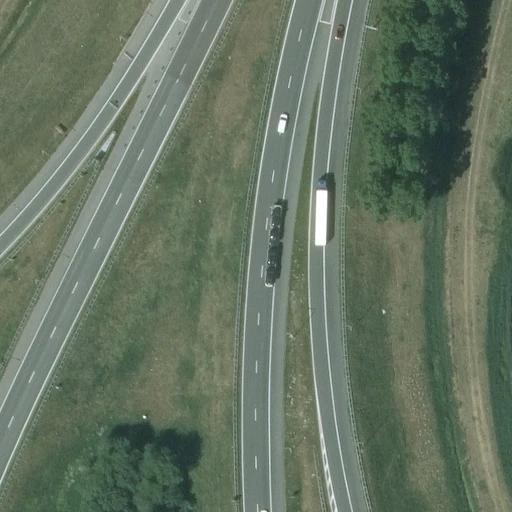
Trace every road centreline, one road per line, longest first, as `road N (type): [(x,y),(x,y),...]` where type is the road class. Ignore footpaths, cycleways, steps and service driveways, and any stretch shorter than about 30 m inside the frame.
road 1 (track): [(494,511),(468,310),(469,237),(481,115),(508,0)]
road 2 (motorway): [(254,511),(262,249),(309,0)]
road 3 (motorway): [(341,511),(319,384),(314,243),(320,140),(343,0)]
road 4 (motorway): [(214,0),(0,444)]
road 5 (motorway): [(181,0),(128,86),(0,245)]
